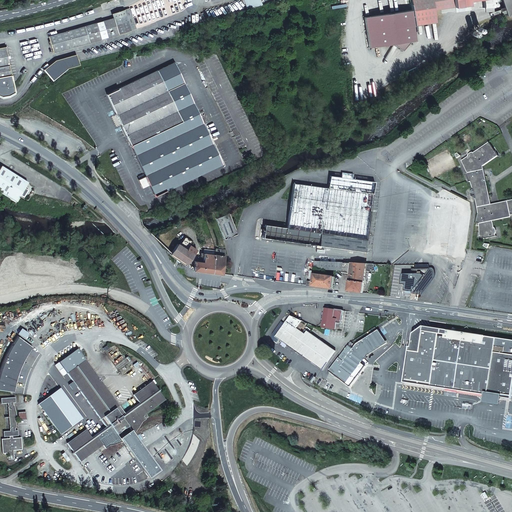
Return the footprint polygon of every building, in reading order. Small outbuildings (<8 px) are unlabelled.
[(243,0),(247,10),(262,4),(259,0),(243,0)] [(436,22),(434,10),(469,4),(469,0),(471,0),(482,0),(483,7),(492,6),(492,7),(497,6),(496,0),(411,0),(415,25),(436,22)] [(511,13),(511,0),(502,0),(507,15),(511,13)] [(112,13),(114,18),(118,34),(119,34),(131,30),(125,10),(112,13)] [(412,12),(364,19),(369,49),(416,43),(412,12)] [(97,22),(104,23),(108,37),(118,34),(114,18),(97,22)] [(104,23),(97,22),(48,36),(53,52),(108,37),(104,23)] [(0,47),(0,96),(2,97),(9,96),(15,93),(6,47),(0,47)] [(55,60),(44,69),(52,79),(66,68),(78,64),(76,54),(55,60)] [(157,70),(107,94),(131,145),(182,121),(167,90),(184,82),(174,62),(157,70)] [(182,121),(131,145),(149,185),(154,196),(158,194),(223,164),(199,113),(184,82),(167,90),(182,121)] [(511,199),(491,204),(483,166),(498,156),(489,142),(474,153),(473,152),(470,153),(468,156),(462,161),(467,173),(466,174),(469,182),(471,182),(474,192),(472,192),(471,193),(472,196),(475,196),(477,205),(478,214),(477,223),(480,224),(480,230),(480,237),(486,239),(489,238),(488,237),(491,236),(491,238),(496,237),(496,234),(496,233),(496,231),(496,230),(495,228),(494,228),(493,221),(511,217),(511,215),(511,199)] [(1,166),(0,168),(0,192),(16,203),(28,183),(1,166)] [(341,177),(330,175),(328,187),(293,183),(287,227),(265,224),(263,237),(365,251),(375,181),(352,178),(353,173),(342,172),(341,177)] [(154,196),(149,185),(142,188),(147,199),(154,196)] [(463,210),(464,205),(456,204),(455,201),(455,200),(438,198),(432,244),(446,246),(449,246),(458,248),(463,210)] [(236,234),(227,213),(215,218),(224,239),(236,234)] [(187,264),(196,250),(189,245),(192,242),(185,237),(180,243),(179,242),(172,251),(170,250),(169,252),(171,254),(171,253),(172,254),(186,263),(187,264)] [(212,273),(222,274),(225,250),(215,248),(214,255),(212,273)] [(194,270),(212,273),(214,255),(214,251),(204,249),(203,253),(201,253),(200,257),(198,256),(198,259),(199,260),(198,261),(195,261),(194,270)] [(186,263),(172,254),(170,256),(185,265),(186,263)] [(349,286),(348,291),(363,293),(364,281),(366,271),(368,271),(372,271),(373,264),(315,261),(314,269),(343,271),(343,273),(349,274),(351,274),(349,284),(348,283),(347,286),(349,286)] [(429,265),(415,265),(415,269),(413,269),(412,274),(403,273),(401,284),(406,285),(405,291),(413,292),(412,294),(421,295),(433,279),(435,274),(435,271),(434,269),(433,268),(432,268),(429,268),(429,265)] [(313,286),(333,289),(333,284),(334,277),(314,274),(313,282),(313,286)] [(342,323),(344,311),(326,308),(323,328),(336,329),(337,322),(342,323)] [(276,337),(322,369),(335,351),(307,331),(305,334),(298,329),(299,329),(297,328),(287,321),(276,337)] [(413,333),(406,382),(488,395),(499,397),(511,399),(511,397),(511,340),(505,339),(503,339),(502,347),(499,347),(500,338),(498,338),(423,326),(413,333)] [(353,350),(347,346),(329,371),(334,374),(350,386),(365,366),(360,362),(366,354),(383,343),(383,340),(378,332),(357,345),(353,350)] [(0,389),(14,391),(15,385),(16,381),(17,377),(18,373),(21,366),(23,362),(27,354),(30,349),(32,346),(17,335),(12,343),(9,348),(6,353),(3,359),(0,367),(0,389)] [(67,373),(106,427),(91,437),(86,430),(67,443),(73,451),(72,453),(74,453),(80,461),(103,445),(105,448),(108,446),(111,445),(117,444),(119,443),(122,441),(129,436),(127,433),(120,438),(117,435),(128,427),(133,433),(136,431),(138,427),(142,422),(145,419),(143,416),(165,400),(159,391),(160,389),(158,389),(155,385),(156,384),(154,380),(133,395),(139,403),(124,414),(85,360),(78,365),(75,364),(75,367),(67,373)] [(39,403),(61,434),(72,426),(50,396),(39,403)] [(16,397),(1,398),(0,398),(1,403),(8,403),(9,430),(3,431),(3,436),(9,436),(9,438),(2,438),(2,453),(8,452),(8,459),(14,458),(13,450),(22,449),(21,437),(13,437),(12,435),(18,435),(18,430),(15,430),(15,428),(16,428),(16,423),(17,418),(17,416),(16,410),(15,406),(14,405),(14,403),(16,402),(16,397)] [(19,420),(27,419),(26,411),(18,412),(19,420)] [(122,441),(150,478),(159,471),(133,433),(122,441)]
